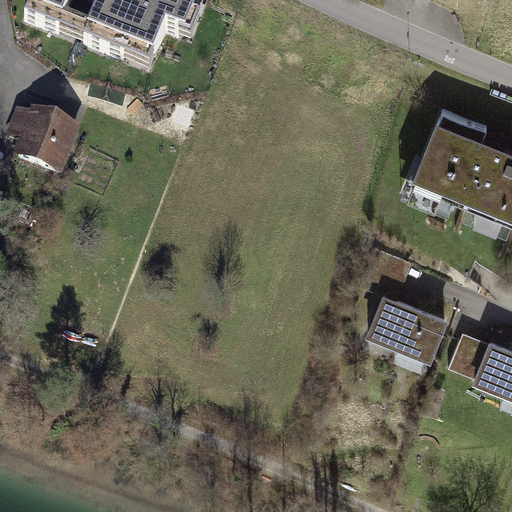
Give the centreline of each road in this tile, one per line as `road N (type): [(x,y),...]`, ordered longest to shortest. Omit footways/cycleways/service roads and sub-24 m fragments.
road 1 (track): [(367,511),(0,360)]
road 2 (residential): [(511,80),(324,0)]
